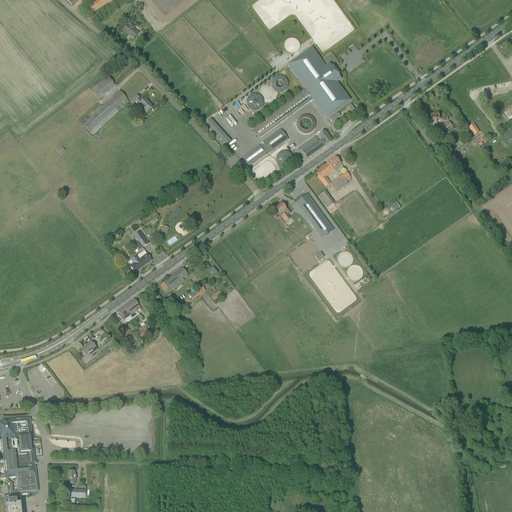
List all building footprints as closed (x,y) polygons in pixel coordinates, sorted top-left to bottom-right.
[(97,0),(88,7),(93,13),(111,0),(97,0)] [(130,36),(133,39),(138,34),(133,29),(135,27),(129,23),(123,31),(128,35),(129,35),(130,36)] [(287,65),(305,90),(256,126),(252,129),(259,137),(312,99),(326,119),(350,101),(337,82),(341,79),(338,75),(339,75),(333,66),(332,67),(329,63),(325,66),(312,47),(287,65)] [(287,76),(271,77),(272,92),(287,92),(287,76)] [(109,77),(90,89),(97,99),(115,87),(109,77)] [(119,91),(120,91),(83,125),(93,136),(119,112),(116,109),(120,104),(123,108),(124,107),(127,104),(128,103),(126,99),(127,98),(120,91),(119,91)] [(250,93),(245,108),(260,112),(264,97),(250,93)] [(139,99),(137,96),(130,102),(133,105),(136,102),(147,113),(150,110),(151,110),(151,109),(153,107),(145,99),(141,102),(138,99),(139,99)] [(354,115),(357,113),(351,104),(347,106),(354,115)] [(341,116),(338,113),(330,119),(332,122),(341,116)] [(439,113),(430,115),(431,120),(432,120),(432,123),(437,122),(437,119),(440,119),(439,113)] [(202,126),(221,146),(224,143),(226,145),(231,141),(210,119),(202,126)] [(441,123),(430,130),(434,138),(437,136),(437,135),(452,125),(449,121),(442,125),(441,123)] [(469,128),(475,136),(480,132),(474,124),(469,128)] [(281,130),(263,143),(270,152),(288,139),(281,130)] [(296,151),(303,162),(315,153),(325,146),(325,147),(332,141),(325,131),(318,136),(316,138),(318,141),(320,139),(321,141),(318,143),(315,137),(296,151)] [(266,155),(265,154),(260,147),(259,146),(243,158),(249,167),(266,155)] [(273,159),(280,167),(292,157),(285,149),(273,159)] [(317,173),(315,174),(325,187),(331,184),(325,176),(329,173),(333,171),(334,170),(341,164),(335,157),(316,172),(317,173)] [(331,184),(336,192),(348,183),(347,182),(351,178),(346,172),(336,181),(331,184)] [(327,209),(334,204),(325,191),(318,196),(327,209)] [(301,209),(323,239),(332,232),(306,196),(302,199),(307,205),(301,209)] [(393,212),(400,207),(396,202),(389,207),(393,212)] [(304,252),(313,245),(315,244),(311,238),(310,238),(298,221),(294,224),(287,216),(291,213),(288,209),(287,210),(282,203),(276,208),(280,214),(281,214),(282,216),(293,231),(290,233),(299,246),(304,252)] [(133,226),(134,227),(141,222),(139,219),(129,226),(130,228),(133,226)] [(149,244),(141,234),(140,231),(133,236),(137,241),(138,243),(142,248),(149,244)] [(131,260),(133,264),(130,266),(135,273),(151,261),(150,258),(149,257),(147,254),(144,251),(137,256),(131,260)] [(183,269),(160,286),(166,295),(177,286),(178,285),(179,285),(185,281),(183,279),(187,275),(183,269)] [(193,300),(208,289),(205,285),(203,287),(202,286),(190,295),(193,300)] [(211,297),(215,302),(223,296),(219,291),(211,297)] [(124,320),(137,311),(136,310),(139,307),(134,299),(117,311),(124,320)] [(156,332),(151,324),(137,333),(142,340),(156,332)] [(133,352),(142,344),(128,329),(120,337),(133,352)] [(90,356),(97,350),(91,342),(81,350),(86,357),(88,354),(90,356)] [(11,496),(5,496),(6,505),(6,511),(21,511),(20,495),(30,494),(30,492),(36,491),(37,491),(32,446),(41,444),(40,437),(32,438),(30,419),(0,422),(0,447),(1,459),(3,459),(5,479),(6,482),(10,485),(11,496)] [(76,480),(76,475),(75,475),(75,472),(68,471),(68,479),(71,479),(70,484),(75,484),(75,480),(76,480)] [(85,498),(86,490),(68,489),(67,497),(85,498)]
